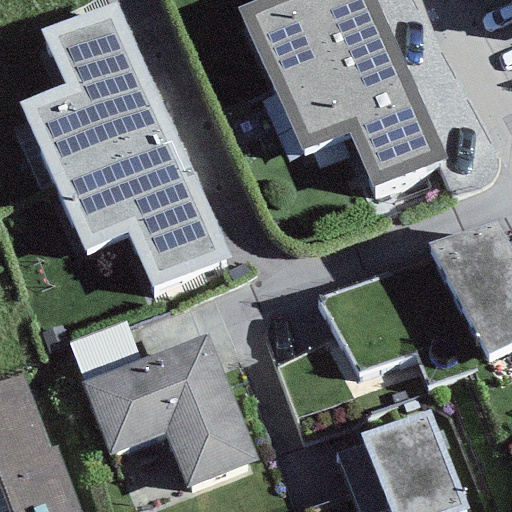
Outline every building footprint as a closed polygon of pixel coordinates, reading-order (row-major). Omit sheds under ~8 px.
[(19,104),(53,181),(173,129),(116,0),(114,0),(40,32),(63,85),(19,104)] [(253,0),(236,7),(270,85),(390,33),(374,0),(253,0)] [(445,159),(390,33),(270,85),(300,154),(347,133),(371,187),(445,159)] [(228,255),(173,129),(53,181),(83,251),(125,233),(150,289),(228,255)] [(511,345),(511,249),(497,217),(430,248),(431,250),(322,300),(357,377),(410,353),(425,385),(511,345)] [(207,334),(81,384),(110,455),(161,434),(184,490),(257,461),(207,334)] [(288,382),(299,410),(340,393),(329,365),(288,382)] [(21,377),(0,384),(0,511),(76,511),(80,510),(56,447),(49,449),(21,377)] [(432,410),(359,435),(362,445),(337,453),(357,511),(382,511),(390,509),(390,511),(462,511),(467,510),(432,410)]
